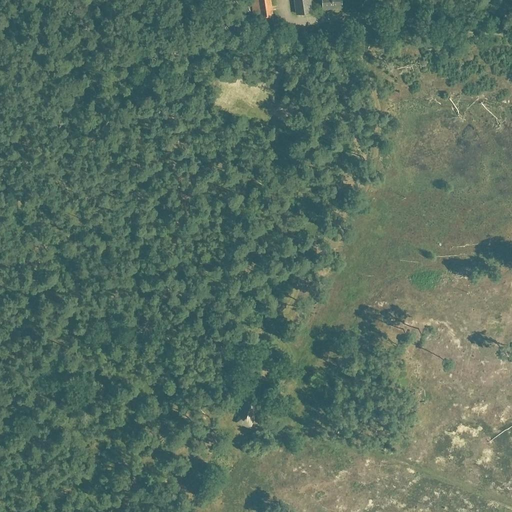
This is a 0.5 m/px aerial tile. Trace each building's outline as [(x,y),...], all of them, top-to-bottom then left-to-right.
[(259,0),(261,19),(277,18),(275,0),(259,0)] [(312,12),(310,0),(294,0),(297,14),(312,12)] [(341,0),(322,0),(323,9),(342,8),(341,0)] [(228,85),(223,88),(227,95),(232,92),(228,85)] [(244,399),(236,422),(251,427),(258,404),(244,399)]
